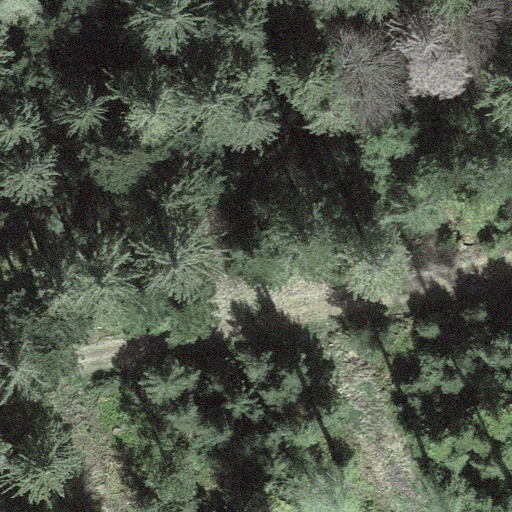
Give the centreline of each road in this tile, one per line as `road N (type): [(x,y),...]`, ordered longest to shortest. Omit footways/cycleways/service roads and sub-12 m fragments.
road 1 (track): [(0,375),(511,268)]
road 2 (track): [(49,0),(253,320)]
